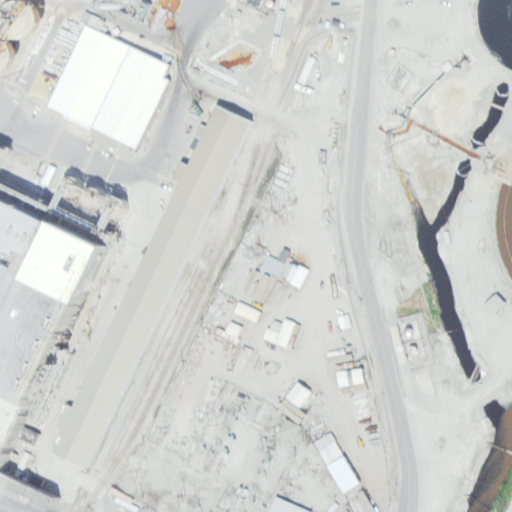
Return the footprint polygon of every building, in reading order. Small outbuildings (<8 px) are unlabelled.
[(147,151),(183,64),(91,26),(56,109),(101,128),(99,131),(147,151)] [(352,37),(328,30),(324,42),(315,39),(305,75),(313,77),(322,44),(348,51),(352,37)] [(249,114),(225,105),(215,130),(208,127),(205,135),(210,137),(199,165),(188,161),(180,181),(178,181),(76,442),(86,446),(80,461),(109,473),(249,114)] [(128,241),(78,221),(75,221),(44,208),(44,204),(22,195),(3,197),(0,204),(0,210),(0,283),(0,312),(7,297),(23,297),(24,297),(32,297),(43,269),(54,269),(54,284),(78,293),(73,306),(73,310),(88,316),(98,316),(128,241)] [(267,312),(245,302),(240,312),(262,322),(267,312)] [(287,326),(276,321),(272,332),(284,337),(281,343),(292,347),(302,323),(290,318),(287,326)] [(305,426),(292,420),(285,434),(298,440),(305,426)] [(321,442),(349,493),(366,484),(338,432),(321,442)] [(0,511),(43,511),(44,502),(9,489),(0,439),(0,438),(0,511)]
